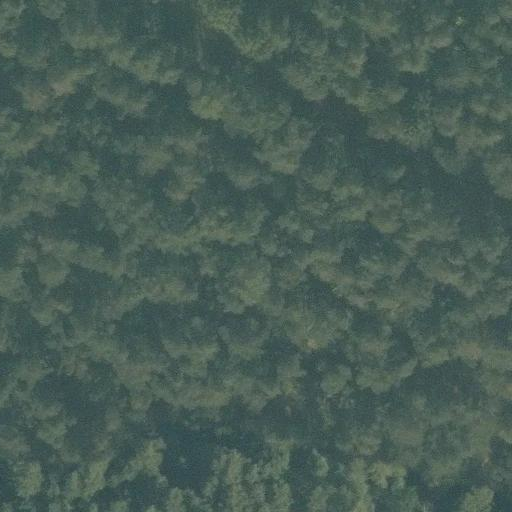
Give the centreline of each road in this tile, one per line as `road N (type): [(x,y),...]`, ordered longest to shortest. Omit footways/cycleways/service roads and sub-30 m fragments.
road 1 (track): [(511,192),(178,0)]
road 2 (track): [(511,394),(443,511)]
